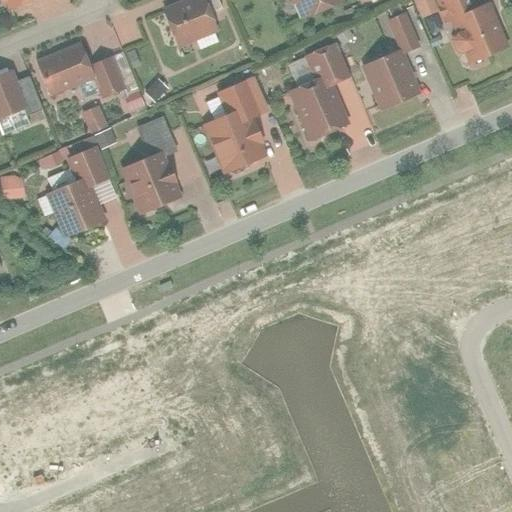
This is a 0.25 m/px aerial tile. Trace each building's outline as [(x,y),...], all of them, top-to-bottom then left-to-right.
[(149,0),(142,3),(158,40),(203,21),(193,0),(149,0)] [(314,0),(282,0),(289,12),(314,0)] [(431,0),(454,59),(495,43),(478,0),(431,0)] [(346,60),(365,107),(408,89),(391,48),(407,41),(392,5),(371,14),(383,45),(346,60)] [(64,34),(20,52),(35,88),(80,70),(64,34)] [(276,83),(297,134),(337,119),(320,79),(338,72),(323,35),(292,47),(302,73),(276,83)] [(113,83),(98,45),(74,55),(80,70),(89,93),(113,83)] [(34,100),(17,65),(0,72),(0,78),(10,98),(15,109),(34,100)] [(188,116),(209,169),(255,151),(240,112),(254,106),(240,70),(212,81),(221,103),(188,116)] [(0,78),(0,101),(10,98),(0,78)] [(93,117),(85,99),(71,105),(79,123),(93,117)] [(105,160),(125,207),(168,189),(151,148),(165,141),(151,107),(123,119),(135,147),(105,160)] [(29,185),(48,232),(92,214),(78,179),(97,171),(83,138),(51,151),(60,173),(29,185)] [(11,163),(0,163),(0,186),(12,186),(11,163)]
